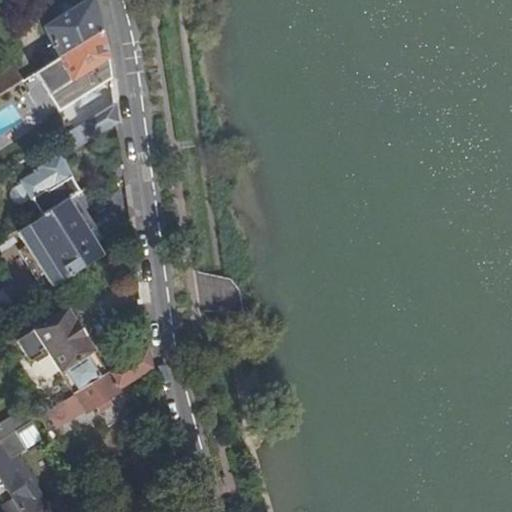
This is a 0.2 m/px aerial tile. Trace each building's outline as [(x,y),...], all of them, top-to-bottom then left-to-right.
[(102,29),(94,0),(85,0),(44,26),(59,57),(102,29)] [(102,29),(59,57),(34,72),(59,110),(112,77),(109,55),(102,29)] [(0,73),(0,92),(22,79),(13,66),(0,73)] [(114,102),(65,133),(74,148),(116,122),(114,102)] [(28,200),(38,218),(66,200),(79,191),(69,177),(58,155),(32,171),(33,173),(19,182),(19,183),(28,200)] [(20,204),(28,200),(19,183),(11,188),(9,194),(11,200),(14,203),(20,204)] [(17,231),(52,288),(102,257),(66,200),(38,218),(17,231)] [(46,352),(73,395),(107,373),(93,353),(93,351),(67,310),(17,341),(28,359),(32,361),(46,352)] [(152,366),(147,348),(107,373),(73,395),(45,412),(55,429),(83,411),(84,412),(118,390),(117,387),(144,369),(144,371),(152,366)] [(0,422),(0,440),(16,429),(30,421),(23,408),(0,422)] [(0,440),(0,478),(13,498),(21,511),(41,511),(39,509),(47,504),(18,453),(28,446),(16,429),(0,440)] [(0,506),(0,511),(21,511),(13,498),(0,506)]
